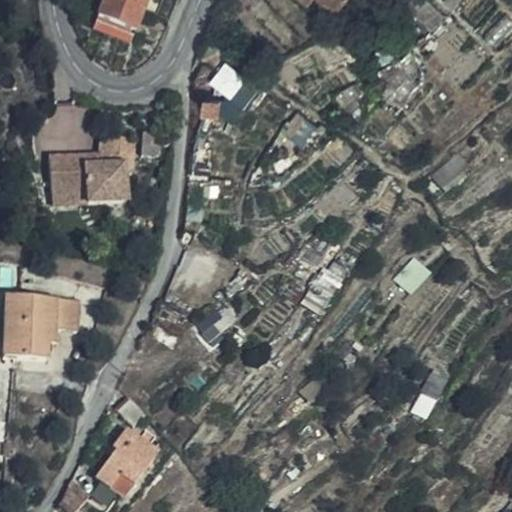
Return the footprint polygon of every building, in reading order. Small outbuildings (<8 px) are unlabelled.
[(105,0),(105,2),(98,19),(135,33),(144,13),(156,18),(164,0),(105,0)] [(315,0),(333,12),(342,0),(295,0),(302,5),(306,0),(315,0)] [(131,45),(135,33),(98,19),(94,30),(131,45)] [(232,122),(261,87),(231,63),(202,98),(232,122)] [(124,136),(103,138),(105,158),(126,155),(124,136)] [(159,160),(161,136),(143,136),(142,159),(159,160)] [(105,158),(49,163),(53,199),(88,196),(89,209),(130,205),(126,155),(105,158)] [(88,196),(53,199),(54,212),(89,209),(88,196)] [(60,311),(35,299),(6,299),(4,361),(47,361),(48,346),(48,331),(56,331),(65,332),(64,321),(60,311)] [(78,302),(35,299),(60,311),(64,321),(65,332),(77,333),(78,302)] [(145,419),(125,398),(113,410),(132,430),(145,419)] [(121,501),(156,456),(125,431),(110,451),(113,453),(93,479),(121,501)] [(15,448),(6,447),(6,459),(15,459),(15,448)] [(79,511),(86,504),(69,487),(55,511),(79,511)]
